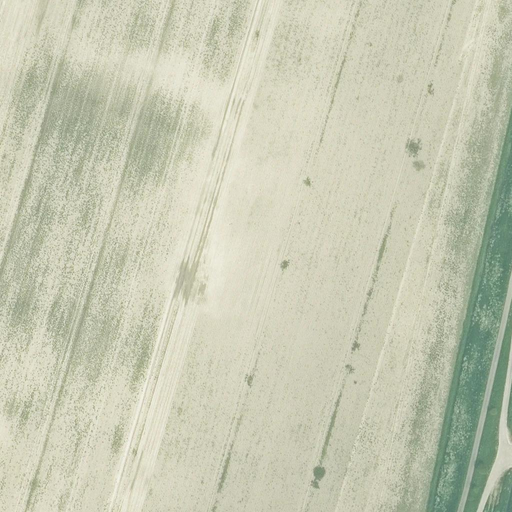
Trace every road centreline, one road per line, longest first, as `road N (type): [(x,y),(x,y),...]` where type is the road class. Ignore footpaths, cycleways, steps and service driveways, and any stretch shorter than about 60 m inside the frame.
road 1 (unclassified): [(458,511),(511,284)]
road 2 (unclassified): [(481,511),(501,448),(511,357)]
